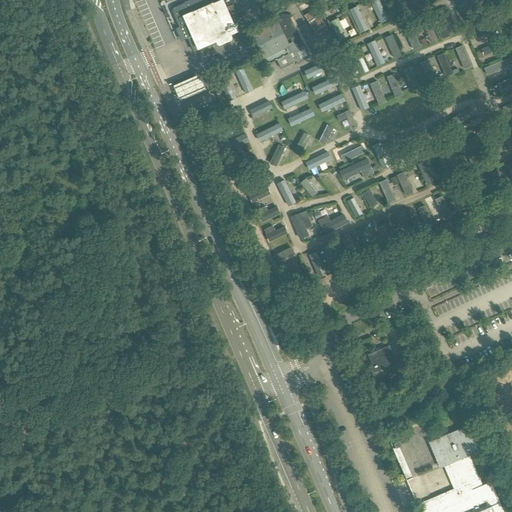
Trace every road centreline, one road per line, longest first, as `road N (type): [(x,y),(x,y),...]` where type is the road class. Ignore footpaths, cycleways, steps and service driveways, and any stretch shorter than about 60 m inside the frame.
road 1 (track): [(0,69),(37,80),(74,108),(242,511)]
road 2 (secondary): [(89,0),(255,389)]
road 3 (secondary): [(276,380),(112,0)]
road 4 (track): [(101,172),(88,227),(0,405)]
road 5 (secondary): [(333,511),(276,380)]
road 6 (secondary): [(255,389),(308,511)]
